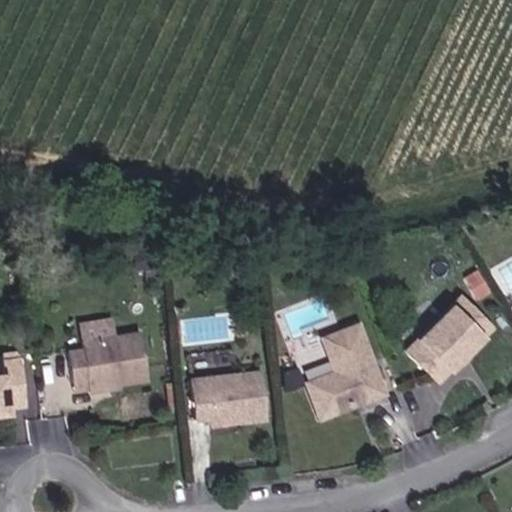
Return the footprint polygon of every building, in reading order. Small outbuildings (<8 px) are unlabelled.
[(504,286),(511,283),(511,260),(497,266),(504,286)] [(437,379),(491,325),(459,292),(405,348),(437,379)] [(384,392),(356,323),(320,336),(334,371),(305,382),(318,418),(346,407),(351,398),(366,391),(369,398),(384,392)] [(142,329),(82,335),(83,343),(67,344),(73,383),(90,380),(91,388),(149,379),(142,329)] [(26,404),(21,357),(3,358),(4,373),(0,372),(0,413),(9,413),(8,406),(26,404)] [(265,418),(260,370),(190,378),(193,419),(209,416),(210,424),(265,418)] [(91,388),(90,380),(73,383),(74,391),(91,388)] [(366,391),(351,398),(346,407),(369,398),(366,391)]
